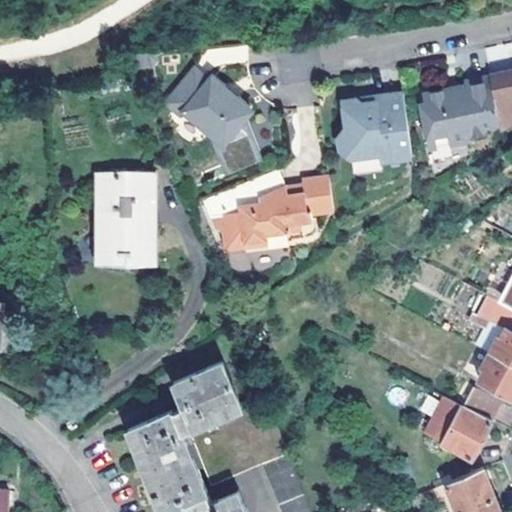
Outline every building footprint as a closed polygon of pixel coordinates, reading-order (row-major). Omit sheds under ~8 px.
[(155,48),(126,50),(130,61),(150,61),(155,55),(155,48)] [(511,102),(511,60),(487,65),(488,69),(495,107),(511,102)] [(219,82),(221,79),(208,68),(206,72),(192,61),(163,97),(178,109),(182,105),(219,136),(214,143),(225,169),(257,156),(245,128),(237,122),(248,108),(247,101),(237,92),(230,91),(219,82)] [(448,86),(447,81),(422,87),(426,106),(422,107),(427,130),(446,126),(448,137),(468,133),(467,127),(483,124),(482,117),(497,114),(495,107),(488,69),(461,74),(461,79),(462,82),(448,86)] [(237,92),(221,79),(219,82),(230,91),(237,92)] [(360,99),(354,95),(343,96),(346,122),(338,131),(341,145),(351,153),(380,149),(381,157),(413,153),(404,88),(372,92),(373,98),(360,99)] [(498,120),(511,112),(511,102),(495,107),(497,114),(498,120)] [(430,142),(448,137),(446,126),(427,130),(430,142)] [(242,240),(265,236),(264,233),(286,229),(284,223),(297,220),(310,217),(310,213),(333,209),(328,171),(300,176),(301,181),(302,188),(283,192),(282,184),(277,167),(201,198),(212,229),(218,229),(222,250),(244,246),(242,240)] [(144,224),(153,224),(150,171),(94,172),(97,252),(145,250),(144,224)] [(301,181),(282,184),(283,192),(302,188),(301,181)] [(298,226),(297,220),(284,223),(286,229),(298,226)] [(266,242),(265,236),(242,240),(244,246),(266,242)] [(511,281),(501,301),(511,306),(511,281)] [(511,320),(511,306),(501,301),(487,293),(476,313),(504,328),(507,329),(511,320)] [(0,302),(0,342),(9,343),(12,303),(0,302)] [(491,352),(511,362),(511,331),(507,329),(504,328),(500,334),(497,332),(488,350),(491,352)] [(511,389),(511,362),(491,352),(477,379),(508,396),(511,389)] [(193,425),(217,416),(239,406),(242,405),(221,358),(170,380),(180,404),(125,427),(162,511),(187,500),(192,511),(246,511),(236,489),(210,500),(180,431),(193,425)] [(460,405),(490,420),(500,401),(470,385),(460,405)] [(239,406),(265,461),(287,511),(315,511),(262,396),(242,405),(239,406)] [(490,420),(460,405),(442,396),(423,431),(441,439),(440,440),(470,456),(490,420)] [(242,471),(265,461),(239,406),(217,416),(242,471)] [(242,471),(217,416),(193,425),(196,433),(191,436),(212,484),(242,471)] [(384,465),(391,483),(413,474),(406,456),(384,465)] [(471,471),(447,481),(460,511),(500,511),(502,511),(483,467),(471,471)] [(0,492),(0,511),(9,511),(11,493),(0,492)]
